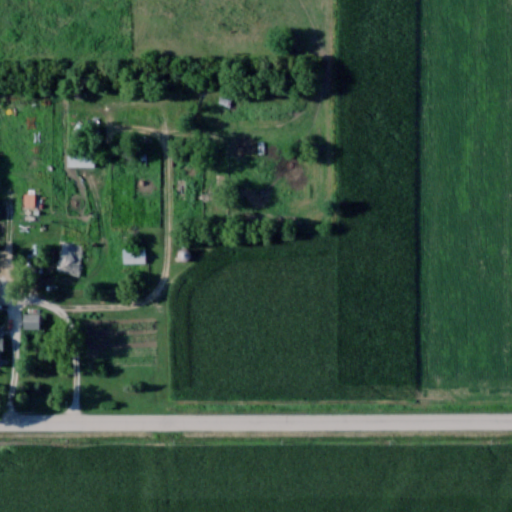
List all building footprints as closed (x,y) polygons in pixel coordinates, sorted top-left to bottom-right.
[(67,165),(95,165),(95,152),(67,152),(67,165)] [(85,254),(85,239),(61,239),(61,254),(85,254)] [(121,248),(121,262),(145,262),(145,248),(121,248)] [(177,259),(192,259),(192,248),(177,248),(177,259)] [(24,327),(40,327),(40,312),(24,312),(24,327)]
